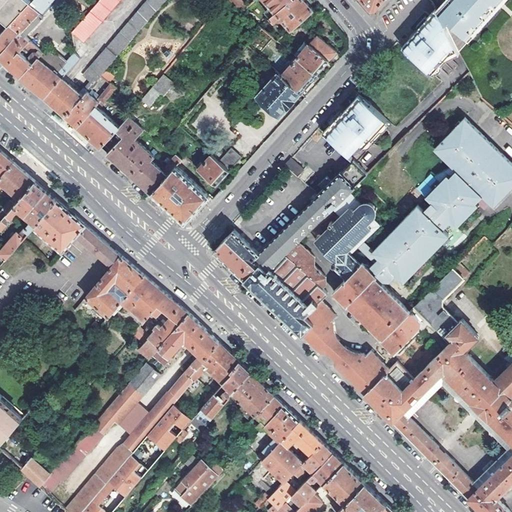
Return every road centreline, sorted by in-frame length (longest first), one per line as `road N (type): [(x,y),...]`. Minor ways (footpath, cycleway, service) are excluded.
road 1 (residential): [(338,0),(366,45),(186,249)]
road 2 (secondary): [(221,298),(442,511)]
road 3 (secondary): [(0,100),(136,220)]
